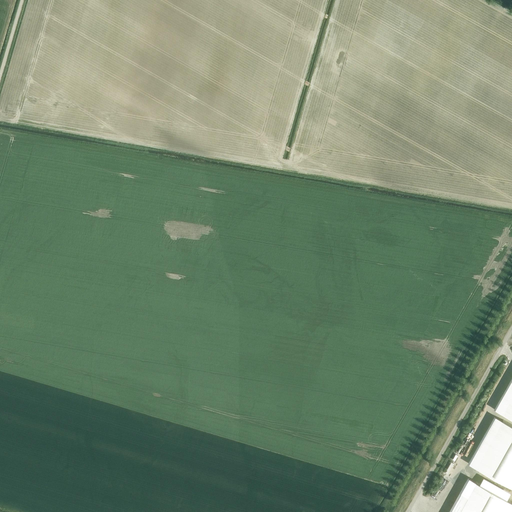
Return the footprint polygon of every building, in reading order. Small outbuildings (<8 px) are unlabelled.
[(500,386),(508,369),(505,367),(496,384),(500,386)] [(511,376),(496,404),(511,413),(511,376)] [(511,419),(498,411),(470,459),(511,485),(511,419)] [(470,463),(465,466),(469,471),(473,467),(470,463)] [(476,481),(459,511),(505,511),(511,501),(505,497),(476,481)] [(430,501),(436,493),(432,491),(427,499),(430,501)]
